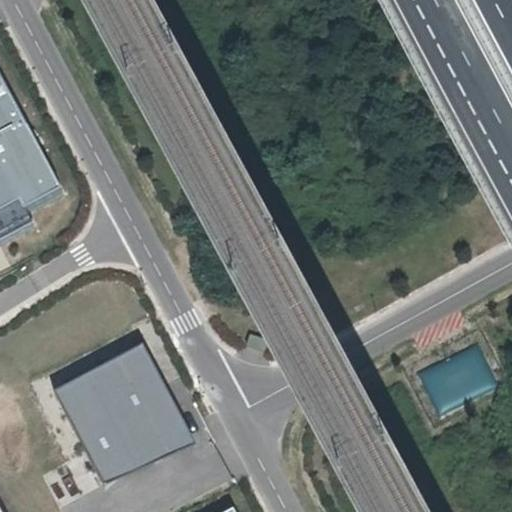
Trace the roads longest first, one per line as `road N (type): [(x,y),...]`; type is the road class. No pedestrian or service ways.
road 1 (unclassified): [(511,262),(234,414)]
road 2 (unclassified): [(12,0),(139,235)]
road 3 (unclassified): [(139,235),(234,414)]
road 4 (motorway): [(430,0),(511,154)]
road 5 (unclassified): [(0,306),(81,257),(139,235)]
